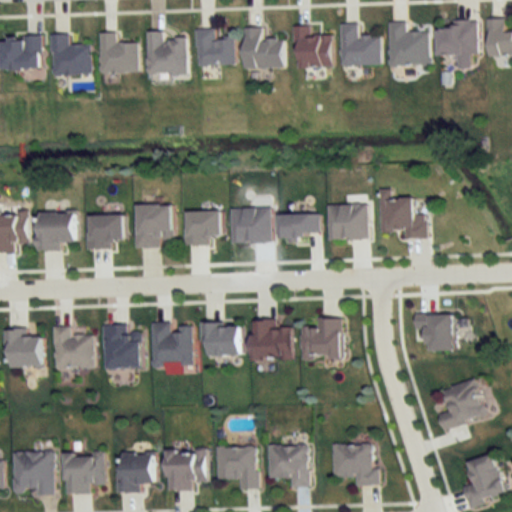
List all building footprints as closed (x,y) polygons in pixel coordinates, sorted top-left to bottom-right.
[(491,57),(511,56),(511,26),(508,27),(507,19),(490,19),(491,57)] [(440,55),(480,54),(480,20),(458,20),(458,29),(440,29),(440,55)] [(393,65),(432,65),(432,32),(409,32),(409,21),(393,21),(393,65)] [(384,65),(384,35),(361,36),(361,23),(344,23),(344,66),(384,65)] [(335,68),(334,35),(313,35),(313,26),(298,27),(298,68),(335,68)] [(264,28),(247,28),(247,68),(286,68),(286,39),(264,39),(264,28)] [(237,37),(217,38),(217,29),(198,29),(198,65),(237,65),(237,37)] [(149,75),(189,75),(189,38),(167,38),(167,32),(149,32),(149,75)] [(140,44),(118,44),(118,33),(102,33),(102,73),(140,73),(140,44)] [(53,75),(93,75),(93,45),(71,45),(71,35),(53,35),(53,75)] [(3,71),(45,70),(44,36),(2,38),(3,71)] [(429,214),(416,215),(416,197),(394,197),(394,189),(382,189),(383,233),(403,232),(404,238),(429,237),(429,214)] [(138,247),(164,247),(164,239),(175,239),(175,204),(138,204),(138,247)] [(331,239),(370,239),(370,204),(330,204),(331,239)] [(274,208),(234,208),(234,242),(274,242),(274,208)] [(0,250),(17,250),(17,242),(30,242),(30,211),(0,210),(0,250)] [(77,212),(41,212),(41,249),(63,249),(63,242),(77,242),(77,212)] [(281,236),(322,236),(322,213),(281,213),(281,236)] [(343,317),(321,317),(321,326),(303,326),(303,359),(343,359),(343,317)] [(277,327),(277,319),(253,319),(254,358),(293,358),(293,327),(277,327)] [(206,322),(206,354),(243,354),(243,322),(206,322)] [(173,327),(173,323),(154,323),(155,365),(195,365),(195,327),(173,327)] [(107,368),(144,368),(143,332),(130,332),(130,324),(107,325),(107,368)] [(96,368),(96,335),(73,335),(73,326),(56,326),(56,368),(96,368)] [(45,366),(45,335),(29,336),(29,328),(8,329),(9,367),(45,366)] [(446,430),(489,416),(477,378),(446,388),(453,410),(441,414),(446,430)] [(358,485),(382,484),(381,467),(374,467),(374,444),(335,444),(336,476),(358,476),(358,485)] [(293,486),(310,486),(310,445),(271,445),(271,477),(293,477),(293,486)] [(220,479),(242,478),(242,489),(261,488),(261,447),(220,447),(220,479)] [(209,449),(169,450),(169,490),(195,489),(195,481),(209,481),(209,449)] [(17,494),(57,494),(57,451),(17,451),(17,494)] [(67,452),(67,493),(94,493),(94,485),(108,484),(107,452),(67,452)] [(157,453),(123,452),(122,491),(144,492),(144,483),(157,483),(157,453)] [(497,454),(470,462),(477,483),(466,486),(472,506),(509,495),(497,454)]
